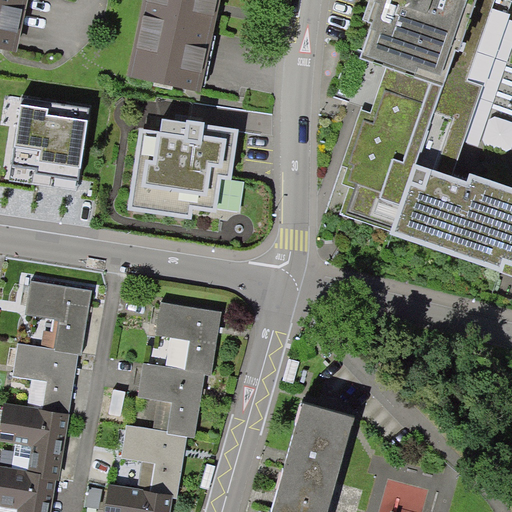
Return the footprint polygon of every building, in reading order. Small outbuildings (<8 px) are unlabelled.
[(0,0),(0,45),(16,49),(22,20),(26,0),(0,0)] [(152,0),(136,74),(199,87),(205,59),(218,2),(218,0),(152,0)] [(373,112),(362,108),(356,126),(343,164),(349,166),(343,183),(375,193),(370,206),(411,219),(467,237),(469,232),(511,245),(511,0),(366,0),(349,55),(387,68),(373,112)] [(70,156),(76,118),(24,109),(18,148),(70,156)] [(195,217),(196,206),(220,210),(225,176),(235,177),(242,131),(167,119),(165,133),(146,130),(134,208),(195,217)] [(28,281),(23,314),(57,320),(52,349),(76,353),(78,353),(88,291),(28,281)] [(159,303),(153,337),(187,342),(183,371),(201,374),(208,375),(219,313),(159,303)] [(16,343),(10,376),(44,382),(40,411),(63,414),(65,415),(76,353),(52,349),(16,343)] [(141,364),(136,398),(170,403),(165,432),(183,435),(191,436),(201,374),(183,371),(141,364)] [(323,511),(350,416),(303,403),(290,447),(272,511),(323,511)] [(3,405),(0,423),(0,438),(32,444),(27,473),(50,476),(53,477),(63,414),(40,411),(3,405)] [(124,425),(118,459),(152,464),(147,493),(166,496),(173,497),(183,435),(165,432),(124,425)] [(0,468),(0,502),(19,506),(17,511),(44,511),(50,476),(27,473),(0,468)] [(106,486),(101,511),(163,511),(166,496),(147,493),(106,486)]
